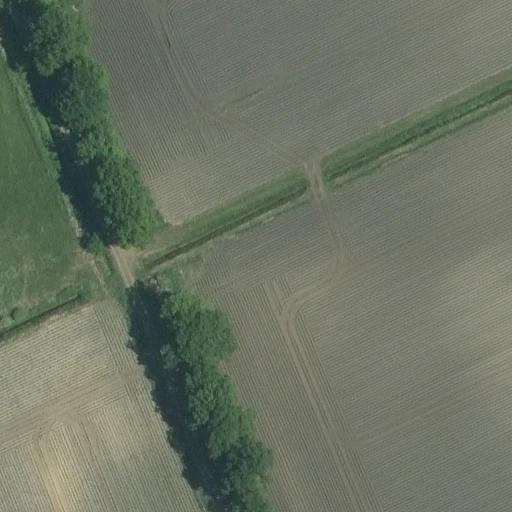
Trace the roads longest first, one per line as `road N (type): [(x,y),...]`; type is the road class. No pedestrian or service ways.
road 1 (track): [(12,0),(121,266)]
road 2 (track): [(121,266),(222,511)]
